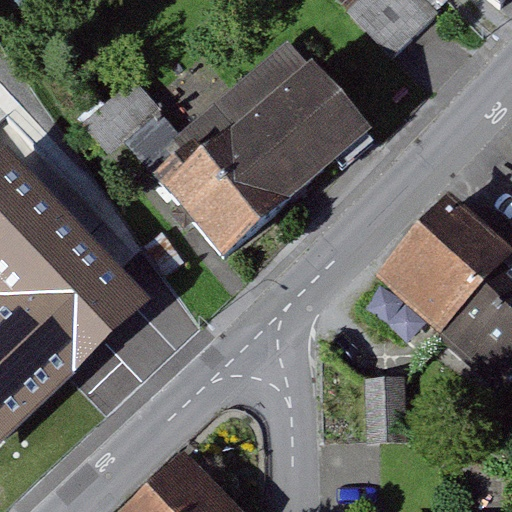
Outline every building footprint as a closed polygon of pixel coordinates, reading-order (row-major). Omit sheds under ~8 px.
[(338,0),(337,1),(396,63),(438,22),(416,0),(338,0)] [(180,200),(237,269),(387,144),(330,75),(180,200)] [(159,186),(195,149),(132,87),(96,123),(159,186)] [(390,284),(510,395),(511,392),(511,270),(453,216),(390,284)] [(0,409),(47,461),(163,355),(104,291),(43,348),(0,301),(0,409)] [(138,511),(244,511),(197,459),(138,511)]
